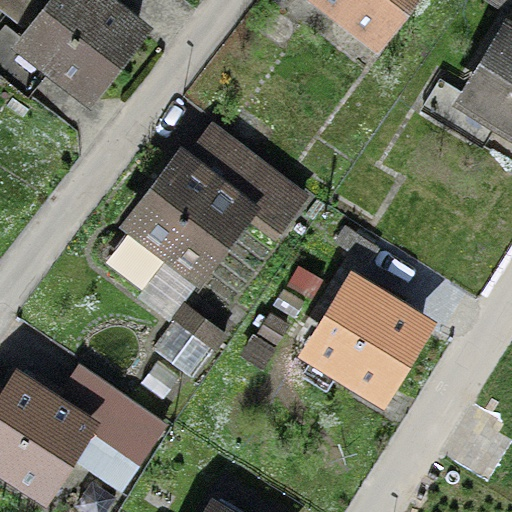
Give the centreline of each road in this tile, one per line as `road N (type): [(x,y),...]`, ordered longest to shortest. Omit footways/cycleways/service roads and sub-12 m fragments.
road 1 (residential): [(225,0),(92,157),(0,302)]
road 2 (residential): [(380,511),(511,297)]
